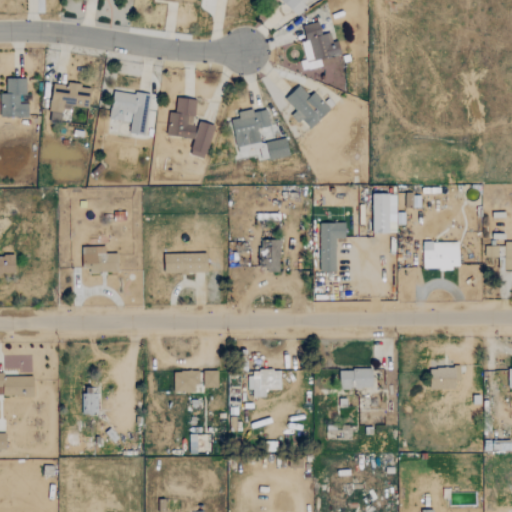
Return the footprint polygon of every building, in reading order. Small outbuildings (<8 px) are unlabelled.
[(303,0),(280,0),(298,17),(307,7),(302,2),(303,0)] [(303,25),(306,40),(301,41),(305,60),(301,61),(302,70),(309,68),(341,61),(337,41),(332,42),(330,32),(321,34),(319,22),(303,25)] [(0,117),(28,118),(29,104),(19,103),(19,95),(25,95),(25,78),(6,78),(6,93),(0,93),(0,117)] [(88,110),(91,88),(54,82),(48,121),(60,123),(63,106),(88,110)] [(310,130),(330,109),(313,93),(310,96),(299,86),(285,100),(295,111),(292,114),(310,130)] [(129,133),(144,135),(150,96),(113,90),(108,119),(130,123),(129,133)] [(196,100),(177,98),(175,113),(170,113),(168,136),(192,139),(196,100)] [(266,110),(252,113),(251,109),(238,111),(239,118),(231,120),(237,154),(253,151),(252,145),(260,144),(258,129),(269,127),(266,110)] [(190,154),(205,159),(215,126),(200,121),(190,154)] [(290,155),(286,138),(266,143),(270,160),(290,155)] [(389,194),(371,194),(372,233),(390,233),(389,194)] [(335,272),(336,239),(345,239),(345,223),(319,223),(318,271),(335,272)] [(259,267),(267,267),(267,273),(279,273),(280,240),(260,239),(259,267)] [(459,242),(432,243),(432,251),(422,251),(423,269),(459,268),(459,242)] [(503,269),(511,269),(511,242),(503,242),(503,269)] [(105,246),(81,247),(82,273),(119,272),(118,253),(106,254),(105,246)] [(165,274),(208,273),(207,254),(164,255),(165,274)] [(0,274),(15,274),(15,256),(0,256),(0,274)] [(458,367),(431,367),(431,388),(458,389),(458,367)] [(373,388),(373,369),(340,368),(339,387),(373,388)] [(266,396),(266,389),(281,389),(280,369),(252,370),(252,375),(246,375),(246,389),(252,389),(252,397),(266,396)] [(197,392),(198,371),(174,370),(174,391),(197,392)] [(217,370),(203,370),(203,387),(218,387),(217,370)] [(34,375),(0,374),(0,395),(33,395),(34,375)] [(81,413),(94,414),(95,388),(81,387),(81,413)]
